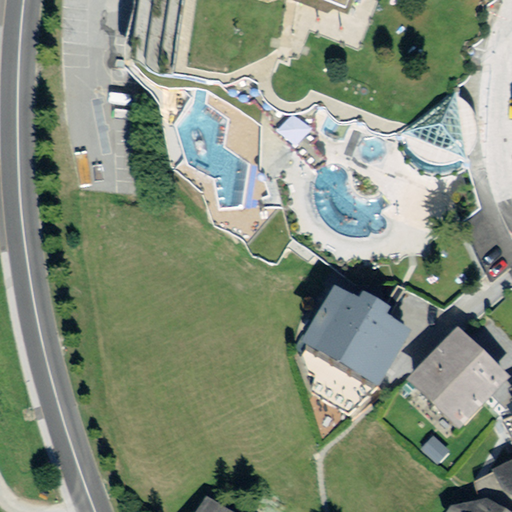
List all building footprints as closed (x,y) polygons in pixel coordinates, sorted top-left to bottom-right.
[(135,0),(126,81),(150,104),(195,82),(223,91),(240,101),(300,116),(339,126),(360,140),(396,148),(427,181),(473,183),(468,152),(460,131),(459,119),(455,71),(453,43),(473,26),(473,0),(135,0)] [(360,312),(341,301),(308,361),(385,402),(417,343),(391,329),(397,320),(365,303),(360,312)] [(464,439),(511,387),(459,340),(412,392),(464,439)] [(511,511),(511,414),(504,419),(511,433),(511,478),(502,469),(472,486),(483,508),(469,511),(511,511)] [(225,511),(208,502),(201,511),(225,511)]
